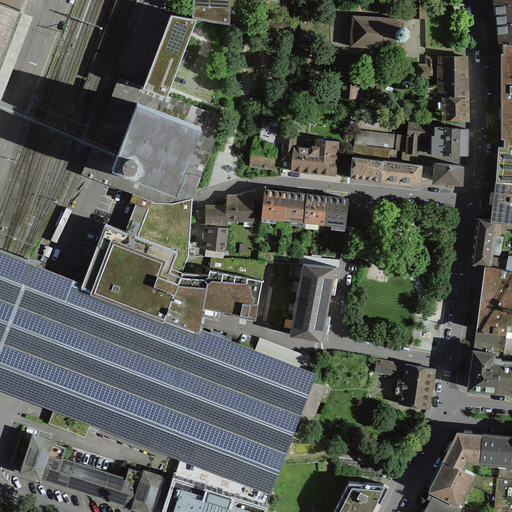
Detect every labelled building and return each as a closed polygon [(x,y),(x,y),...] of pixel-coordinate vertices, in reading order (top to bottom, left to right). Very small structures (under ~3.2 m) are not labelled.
[(0,0),(0,61),(23,0),(0,0)] [(226,24),(252,28),(253,0),(193,0),(192,18),(196,19),(226,24)] [(412,0),(413,14),(413,18),(426,17),(425,0),(412,0)] [(511,0),(496,0),(501,44),(504,44),(511,43),(511,0)] [(301,27),(300,39),(310,40),(315,40),(331,42),(330,28),(332,15),(315,16),(301,13),(301,27)] [(192,18),(171,14),(171,15),(167,27),(166,27),(166,28),(162,39),(161,41),(157,52),(156,53),(152,65),(152,64),(151,66),(152,66),(147,77),(147,78),(144,85),(144,86),(167,95),(167,94),(170,87),(170,86),(175,75),(175,74),(175,73),(179,62),(180,62),(180,61),(184,50),(185,48),(189,37),(190,36),(196,20),(196,19),(192,18)] [(405,41),(409,37),(410,31),(406,27),(403,27),(403,22),(398,21),(399,18),(352,15),(351,46),(397,49),(397,40),(405,41)] [(504,146),(498,146),(496,181),(511,181),(511,43),(504,44),(504,53),(503,53),(503,137),(504,137),(504,146)] [(426,56),(426,65),(419,64),(419,77),(435,78),(435,65),(435,57),(427,56),(426,56)] [(468,99),(467,59),(464,56),(462,56),(435,57),(435,65),(442,65),(442,86),(426,86),(425,96),(443,97),(468,99)] [(377,76),(377,74),(375,74),(366,74),(365,88),(374,89),(376,89),(377,76)] [(340,97),(359,98),(361,77),(342,75),(340,97)] [(81,173),(82,173),(82,174),(104,182),(106,183),(133,193),(141,196),(154,201),(172,202),(193,198),(193,197),(223,116),(167,95),(144,86),(143,86),(119,76),(119,77),(81,173)] [(442,112),(443,112),(443,118),(469,120),(468,99),(443,97),(425,96),(425,97),(426,105),(439,105),(443,105),(443,110),(442,110),(442,112)] [(254,141),(274,144),(276,132),(277,121),(264,120),(262,137),(254,136),(254,141)] [(436,125),(410,122),(410,123),(409,123),(407,141),(406,151),(404,151),(403,159),(417,160),(417,153),(419,137),(424,138),(424,135),(436,137),(436,146),(435,154),(467,154),(468,129),(436,126),(436,125)] [(292,160),(291,170),(335,174),(338,141),(317,139),(316,146),(312,146),(309,149),(300,148),(301,144),(295,143),(297,130),(285,128),(285,133),(284,133),(283,138),(284,139),(285,139),(284,145),(283,159),(292,160)] [(397,147),(398,135),(367,131),(366,144),(397,147)] [(274,168),(277,144),(274,144),(254,141),(250,165),(274,168)] [(389,154),(390,149),(354,145),(353,156),(383,160),(399,162),(399,161),(400,156),(395,155),(389,154)] [(353,156),(351,176),(381,180),(383,160),(353,156)] [(417,164),(399,162),(383,160),(381,180),(419,184),(420,179),(421,165),(417,164)] [(435,181),(467,182),(468,163),(437,160),(435,181)] [(511,181),(496,181),(494,195),(491,220),(500,221),(511,222),(511,181)] [(263,203),(263,202),(264,189),(262,189),(256,189),(256,194),(256,199),(253,199),(233,198),(227,198),(227,206),(206,205),(206,210),(199,210),(199,224),(206,225),(206,223),(228,224),(228,220),(253,220),(253,202),(262,203),(263,203)] [(283,218),(286,192),(264,189),(263,202),(263,203),(261,215),(262,216),(283,218)] [(304,220),(307,194),(286,192),(283,218),(291,219),(304,220)] [(105,222),(81,285),(152,312),(165,317),(182,272),(189,255),(190,243),(190,241),(191,220),(192,210),(192,204),(193,198),(172,202),(154,201),(141,196),(133,193),(130,200),(136,203),(148,207),(147,217),(144,217),(144,227),(140,227),(140,236),(125,230),(105,222)] [(325,223),(328,196),(307,194),(304,220),(305,220),(318,222),(325,223)] [(348,204),(348,199),(328,196),(325,223),(332,223),(345,225),(348,204)] [(477,219),(470,262),(485,264),(511,270),(511,262),(492,258),(495,234),(499,235),(500,231),(498,231),(500,222),(500,221),(491,220),(477,219)] [(206,225),(206,226),(208,226),(207,237),(206,246),(206,248),(197,247),(197,243),(190,243),(189,255),(202,256),(212,257),(223,257),(223,250),(225,250),(227,227),(206,225)] [(274,261),(278,262),(279,253),(260,252),(259,256),(259,260),(266,261),(274,261)] [(279,253),(278,262),(300,263),(301,255),(279,253)] [(320,265),(321,258),(301,255),(300,263),(303,264),(320,265)] [(268,488),(311,377),(200,334),(79,288),(27,268),(17,264),(11,262),(3,259),(2,258),(0,257),(0,384),(195,460),(268,488)] [(182,272),(165,317),(199,330),(200,325),(204,305),(255,315),(266,261),(259,260),(227,258),(224,258),(223,257),(212,257),(209,274),(182,272)] [(330,259),(321,258),(320,265),(336,267),(336,266),(338,266),(339,261),(330,260),(330,259)] [(331,292),(334,276),(336,267),(320,265),(303,264),(297,297),(329,303),(331,292)] [(511,270),(485,264),(485,265),(477,329),(507,333),(508,324),(511,324),(511,270)] [(324,330),(327,315),(329,303),(297,297),(290,333),(322,339),(324,330)] [(503,355),(497,390),(511,390),(511,363),(510,363),(510,353),(511,353),(511,324),(508,324),(507,333),(503,355)] [(507,333),(477,329),(469,387),(497,390),(503,355),(507,333)] [(399,403),(428,407),(434,368),(406,363),(377,358),(375,371),(392,374),(392,372),(399,373),(404,374),(401,393),(399,403)] [(325,386),(312,381),(297,418),(310,423),(325,386)] [(85,436),(92,419),(92,418),(56,405),(50,421),(50,422),(85,436)] [(480,460),(483,434),(467,432),(458,431),(449,450),(444,458),(463,468),(467,459),(480,460)] [(511,435),(483,433),(483,434),(480,460),(501,463),(500,478),(511,478),(511,435)] [(21,470),(84,490),(86,491),(93,493),(151,511),(163,475),(144,469),(144,471),(129,467),(125,478),(62,458),(66,447),(51,442),(52,440),(33,434),(24,461),(21,470)] [(463,505),(474,484),(495,495),(497,478),(497,477),(479,476),(463,468),(444,458),(429,489),(434,491),(434,492),(459,504),(461,506),(462,505),(463,506),(463,505)] [(267,500),(176,471),(162,511),(262,511),(264,509),(264,508),(267,500)] [(511,511),(511,502),(511,503),(511,499),(511,478),(500,478),(497,477),(497,478),(495,495),(493,511),(511,511)] [(375,511),(389,486),(384,483),(350,480),(333,511),(375,511)] [(423,511),(458,511),(456,510),(459,504),(434,492),(423,511)]
